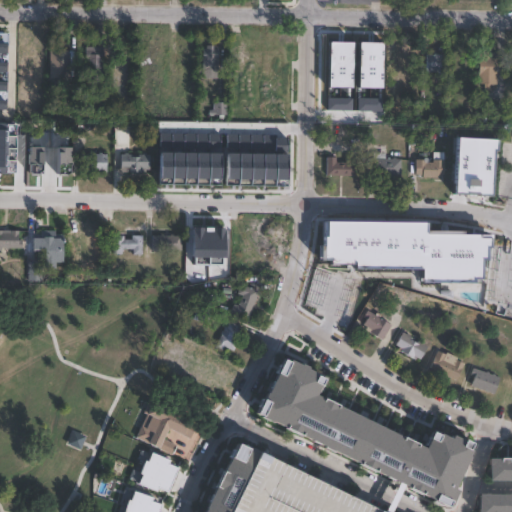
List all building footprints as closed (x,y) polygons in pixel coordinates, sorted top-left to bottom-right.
[(160,45),(160,50),(164,50),(164,52),(170,52),(170,67),(153,67),(153,64),(147,64),(146,51),(151,51),(150,45),(160,45)] [(215,45),(215,48),(220,48),(220,76),(203,76),(203,49),(208,49),(208,45),(215,45)] [(100,47),(100,50),(104,50),(105,81),(87,81),(87,50),(89,50),(89,47),(100,47)] [(60,49),(60,50),(69,50),(69,77),(51,78),(51,49),(60,49)] [(280,50),(280,54),(284,54),(284,97),(262,97),(262,54),(265,54),(265,50),(280,50)] [(413,51),(414,85),(411,85),(411,92),(395,92),(395,81),(389,81),(388,71),(395,71),(394,51),(413,51)] [(498,52),(498,84),(492,83),(492,89),(485,89),(485,83),(480,83),(480,52),(498,52)] [(445,54),(445,76),(437,76),(437,72),(428,71),(428,54),(445,54)] [(378,71),(357,71),(357,95),(378,95),(378,71)] [(256,79),(255,95),(249,95),(249,91),(239,91),(239,79),(256,79)] [(228,115),(214,115),(214,102),(228,101),(228,115)] [(0,151),(0,170),(22,170),(22,151),(0,151)] [(445,152),(445,175),(441,175),(441,177),(420,177),(420,174),(417,174),(417,160),(428,160),(428,161),(434,161),(435,152),(445,152)] [(64,164),(64,170),(44,170),(44,167),(39,167),(40,153),(67,153),(66,164),(64,164)] [(107,153),(107,171),(83,171),(83,160),(80,160),(80,154),(107,153)] [(387,158),(403,158),(402,177),(377,176),(377,166),(374,166),(374,175),(368,175),(368,158),(374,158),(375,153),(387,153),(387,158)] [(150,170),(143,170),(143,172),(129,172),(129,169),(122,169),(122,154),(150,154),(150,170)] [(338,157),(338,162),(348,162),(348,157),(358,157),(358,176),(328,175),(328,157),(338,157)] [(458,182),(487,182),(487,163),(458,163),(458,182)] [(0,231),(19,231),(19,240),(23,240),(23,248),(6,248),(6,251),(0,251),(0,231)] [(97,249),(97,231),(74,231),(74,249),(97,249)] [(190,250),(217,251),(217,234),(190,233),(190,250)] [(253,234),(269,252),(262,258),(265,260),(258,266),(246,252),(243,254),(238,248),(253,234)] [(339,268),(362,250),(350,234),(327,251),(339,268)] [(143,235),(142,254),(134,253),(134,249),(124,249),(123,254),(113,253),(114,235),(124,236),(124,238),(133,239),(133,235),(143,235)] [(378,263),(406,263),(406,235),(378,235),(378,263)] [(182,251),(153,250),(153,236),(182,236),(182,251)] [(413,256),(447,259),(448,239),(415,237),(413,256)] [(64,238),(64,262),(46,262),(46,251),(34,251),(34,238),(64,238)] [(43,263),(42,280),(28,279),(29,263),(43,263)] [(338,288),(344,296),(348,293),(354,302),(339,312),(334,304),(336,303),(331,295),(328,297),(322,287),(337,277),(342,285),(338,288)] [(259,291),(249,318),(231,312),(234,303),(239,305),(242,295),(238,294),(241,285),(259,291)] [(412,297),(402,315),(392,310),(402,292),(412,297)] [(392,325),(382,340),(370,332),(372,330),(364,325),(368,319),(364,317),(368,310),(392,325)] [(245,328),(234,350),(226,346),(224,350),(217,347),(229,321),(245,328)] [(428,346),(420,359),(417,357),(415,360),(401,351),(402,349),(397,345),(404,332),(428,346)] [(225,366),(215,384),(212,383),(210,387),(190,377),(203,351),(223,361),(222,364),(225,366)] [(445,359),(454,364),(456,359),(464,362),(456,379),(430,367),(437,351),(447,355),(445,359)] [(279,357),(251,415),(446,508),(455,489),(449,486),(469,444),(447,434),(446,436),(428,428),(419,447),(313,396),(322,378),(279,357)] [(500,377),(494,394),(472,386),(475,377),(471,375),(474,368),(500,377)] [(190,426),(177,451),(161,443),(165,435),(169,437),(174,428),(170,426),(174,417),(190,426)] [(200,511),(232,445),(234,441),(255,451),(225,511),(200,511)] [(173,467),(161,491),(152,487),(150,490),(131,481),(146,451),(162,460),(162,461),(173,467)] [(255,451),(225,511),(381,511),(272,459),(255,451)] [(511,478),(484,478),(484,456),(511,456),(511,478)] [(154,505),(151,511),(116,511),(124,492),(142,499),(142,500),(154,505)] [(511,494),(511,511),(475,511),(476,493),(511,494)]
